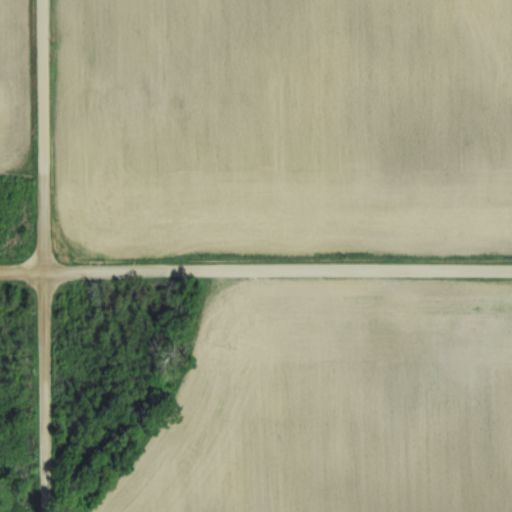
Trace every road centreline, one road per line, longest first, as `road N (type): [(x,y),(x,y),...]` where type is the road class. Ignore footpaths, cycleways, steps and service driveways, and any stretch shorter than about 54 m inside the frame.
road 1 (residential): [(49,511),(45,0)]
road 2 (residential): [(0,272),(511,271)]
